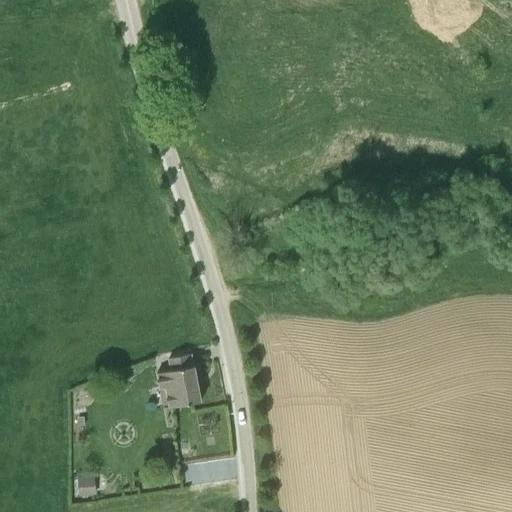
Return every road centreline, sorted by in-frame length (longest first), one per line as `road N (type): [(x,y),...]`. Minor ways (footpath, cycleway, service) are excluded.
road 1 (unclassified): [(248,511),(227,337),(124,0)]
road 2 (track): [(347,302),(215,297)]
